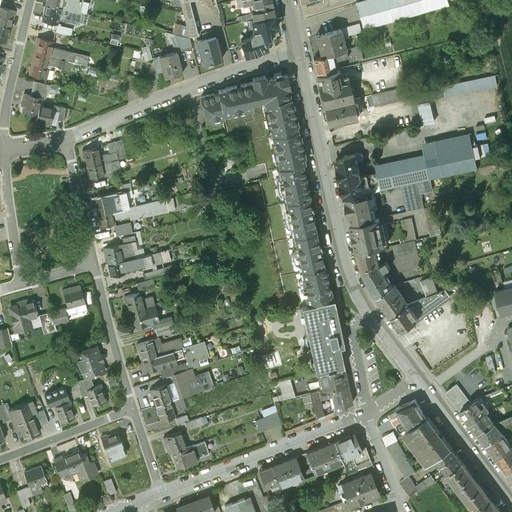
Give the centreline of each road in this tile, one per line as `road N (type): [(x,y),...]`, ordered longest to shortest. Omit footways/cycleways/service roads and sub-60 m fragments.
road 1 (residential): [(368,313),(343,258),(298,59)]
road 2 (residential): [(298,59),(66,138)]
road 3 (residential): [(161,491),(367,413)]
road 4 (unknown): [(190,93),(204,159),(220,179),(245,179),(268,164),(262,117)]
road 5 (residential): [(511,499),(418,376)]
road 6 (residential): [(95,263),(132,408)]
road 7 (residential): [(30,0),(6,100),(4,146)]
road 8 (residential): [(0,461),(132,408)]
road 9 (residential): [(4,146),(21,285)]
road 10 (residential): [(66,138),(95,263)]
